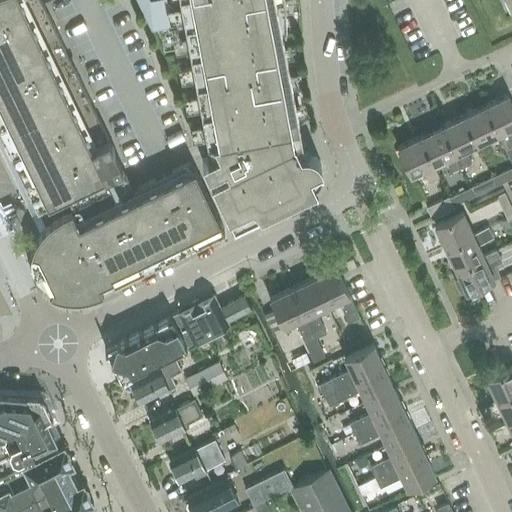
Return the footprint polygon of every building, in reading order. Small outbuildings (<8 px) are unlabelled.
[(90,292),(101,288),(224,228),(191,160),(133,189),(41,0),(0,0),(0,129),(45,223),(40,229),(36,236),(32,243),(31,245),(31,247),(30,252),(30,257),(30,262),(30,267),(31,271),(33,275),(35,278),(38,281),(41,284),(45,287),(48,289),(52,291),(57,292),(66,294),(73,294),(80,294),(90,292)] [(171,0),(172,1),(172,4),(169,5),(166,0),(139,0),(153,27),(170,24),(169,15),(174,14),(179,34),(186,52),(187,55),(189,54),(188,53),(190,52),(207,141),(209,141),(215,153),(202,159),(234,224),(289,197),(288,194),(315,182),(317,180),(319,178),(321,175),(321,172),(322,169),(322,166),(321,163),(320,161),(319,158),(317,156),(315,154),(312,152),(309,151),(306,151),(303,151),(300,151),(288,126),(299,124),(282,35),(284,35),(284,36),(286,36),(286,31),(286,16),(285,1),(284,0),(171,0)] [(485,103),(498,131),(506,148),(511,144),(511,134),(508,126),(511,124),(511,103),(507,93),(485,103)] [(476,142),(498,131),(485,103),(463,114),(476,142)] [(464,147),(476,142),(463,114),(441,124),(454,152),(461,167),(471,162),(464,147)] [(461,167),(454,152),(441,124),(420,134),(433,162),(443,157),(450,172),(461,167)] [(439,176),(433,162),(420,134),(397,145),(410,173),(422,167),(428,181),(439,176)] [(496,184),(511,176),(511,166),(492,176),(496,184)] [(475,195),(496,184),(492,176),(471,186),(475,195)] [(453,205),(475,195),(471,186),(449,196),(453,205)] [(506,217),(511,213),(511,206),(505,191),(496,195),(506,217)] [(454,207),(453,205),(449,196),(426,207),(432,218),(454,207)] [(445,246),(473,232),(462,210),(434,223),(445,246)] [(455,267),(483,254),(478,244),(493,237),(488,225),(473,232),(445,246),(455,267)] [(483,254),(455,267),(460,276),(453,279),(460,292),(494,276),(495,277),(500,275),(495,264),(502,260),(496,248),(483,254)] [(356,264),(352,257),(345,260),(349,267),(356,264)] [(314,276),(327,304),(339,298),(349,319),(360,314),(336,265),(314,276)] [(316,309),(327,304),(314,276),(292,286),(316,335),(326,330),(316,309)] [(325,354),(316,335),(292,286),(270,297),(283,325),(295,319),(315,359),(325,354)] [(229,322),(214,293),(178,311),(171,314),(186,344),(229,322)] [(230,318),(251,307),(244,293),(223,304),(230,318)] [(118,340),(111,358),(122,379),(157,361),(174,353),(187,346),(186,344),(171,314),(119,341),(118,340)] [(250,327),(237,332),(241,344),(254,339),(250,327)] [(324,393),(383,365),(372,342),(345,356),(350,367),(321,381),(315,369),(310,371),(317,385),(320,383),(324,393)] [(174,353),(157,361),(159,365),(131,380),(142,402),(177,383),(172,374),(183,368),(174,353)] [(185,377),(194,395),(227,378),(218,360),(185,377)] [(497,399),(511,391),(511,363),(486,376),(497,399)] [(366,399),(393,386),(383,365),(324,393),(329,403),(361,389),(366,399)] [(355,431),(404,408),(393,386),(366,399),(371,410),(350,421),(355,431)] [(0,473),(39,454),(36,448),(57,438),(47,417),(54,414),(44,393),(0,389),(0,473)] [(507,420),(511,417),(511,391),(497,399),(507,420)] [(194,398),(176,406),(151,419),(153,423),(151,426),(153,429),(157,431),(161,439),(190,425),(188,421),(202,414),(194,398)] [(386,443),(414,429),(404,408),(355,431),(360,441),(381,431),(386,443)] [(375,474),(425,451),(414,429),(386,443),(392,454),(370,464),(375,474)] [(206,467),(223,458),(214,439),(171,459),(181,479),(196,472),(197,474),(207,470),(206,467)] [(103,440),(93,445),(116,494),(127,489),(103,440)] [(0,511),(69,511),(94,500),(84,479),(78,482),(70,464),(75,462),(65,441),(39,454),(0,473),(0,511)] [(229,456),(236,468),(247,463),(240,450),(229,456)] [(425,451),(375,474),(380,484),(401,474),(407,486),(435,473),(425,451)] [(353,511),(352,510),(351,511),(330,467),(289,487),(301,511),(353,511)] [(244,487),(253,504),(292,484),(284,468),(244,487)] [(223,504),(241,495),(239,490),(235,492),(228,477),(189,496),(197,511),(205,511),(214,508),(216,511),(225,507),(223,504)] [(424,511),(431,511),(437,510),(428,488),(416,492),(424,511)] [(270,511),(264,500),(254,505),(240,511),(270,511)] [(453,511),(449,502),(438,507),(440,511),(453,511)]
